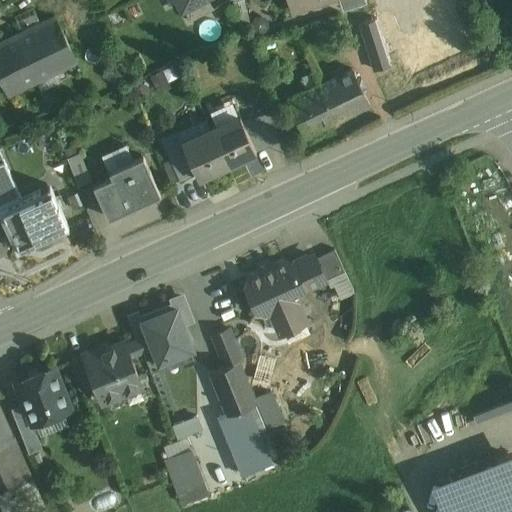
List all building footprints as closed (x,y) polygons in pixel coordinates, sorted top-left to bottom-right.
[(86,0),(90,9),(108,0),(86,0)] [(177,0),(183,10),(184,9),(201,0),(177,0)] [(209,0),(201,0),(184,9),(190,21),(214,9),(209,0)] [(290,0),(293,9),(319,0),(290,0)] [(406,3),(392,8),(393,9),(394,9),(401,31),(414,27),(406,3)] [(392,8),(375,14),(376,18),(377,18),(389,54),(406,49),(400,31),(401,31),(394,9),(393,9),(392,8)] [(56,16),(17,35),(38,79),(77,60),(56,16)] [(376,18),(360,23),(362,32),(380,26),(377,18),(376,18)] [(380,26),(362,32),(374,69),(392,64),(389,54),(380,26)] [(38,79),(17,35),(0,43),(0,76),(8,93),(38,79)] [(352,68),(320,84),(337,121),(370,105),(352,68)] [(320,84),(288,99),(306,135),(337,121),(320,84)] [(271,109),(243,122),(255,148),(278,138),(271,109)] [(240,115),(211,128),(227,164),(256,150),(255,148),(243,122),(240,115)] [(182,141),(182,142),(196,173),(198,177),(227,164),(211,128),(182,141)] [(177,131),(161,138),(181,181),(196,173),(182,142),(182,141),(177,131)] [(91,178),(80,153),(68,158),(78,184),(91,178)] [(143,155),(109,170),(112,176),(93,184),(108,217),(161,193),(143,155)] [(4,160),(0,161),(0,207),(22,198),(4,160)] [(22,198),(0,207),(0,212),(17,250),(69,226),(50,185),(22,198)] [(357,292),(336,248),(322,255),(342,299),(357,292)] [(312,255),(293,263),(305,289),(326,279),(316,257),(312,255)] [(285,260),(273,265),(272,269),(272,270),(264,273),(260,271),(249,277),(246,285),(257,310),(265,313),(271,311),(296,299),(301,297),(305,289),(293,263),(285,260)] [(301,312),(296,299),(271,311),(277,324),(282,325),(300,317),(301,312)] [(177,306),(143,320),(149,335),(153,346),(159,361),(193,348),(184,325),(181,317),(177,306)] [(192,312),(181,317),(184,325),(195,321),(192,312)] [(282,325),(277,324),(282,333),(306,322),(301,312),(300,317),(282,325)] [(307,323),(288,333),(292,341),(311,331),(307,323)] [(310,342),(326,342),(326,325),(310,325),(310,342)] [(242,359),(230,328),(212,335),(225,366),(239,361),(242,359)] [(149,335),(137,339),(142,351),(151,347),(153,346),(149,335)] [(124,341),(106,348),(107,349),(98,353),(97,348),(85,353),(94,376),(93,376),(96,386),(102,401),(126,391),(123,385),(139,379),(124,341)] [(94,376),(85,353),(72,358),(85,390),(96,386),(93,376),(94,376)] [(280,358),(261,354),(253,388),(273,392),(280,358)] [(239,361),(225,366),(211,372),(228,414),(228,415),(248,407),(256,403),(239,361)] [(54,367),(44,372),(40,370),(29,374),(27,378),(17,382),(32,421),(70,406),(54,367)] [(43,448),(24,403),(11,409),(29,454),(43,448)] [(248,407),(228,415),(228,414),(220,417),(237,458),(264,447),(248,407)] [(0,409),(0,437),(9,433),(10,433),(0,409)] [(197,415),(174,425),(178,436),(202,427),(197,415)] [(14,437),(0,443),(0,470),(8,490),(9,490),(21,485),(33,480),(14,437)] [(191,449),(165,459),(178,492),(204,482),(191,449)] [(511,511),(511,457),(440,485),(450,511),(511,511)] [(33,480),(21,485),(25,494),(37,489),(33,480)] [(21,485),(9,490),(8,490),(0,493),(0,502),(4,511),(24,511),(32,509),(25,494),(21,485)]
